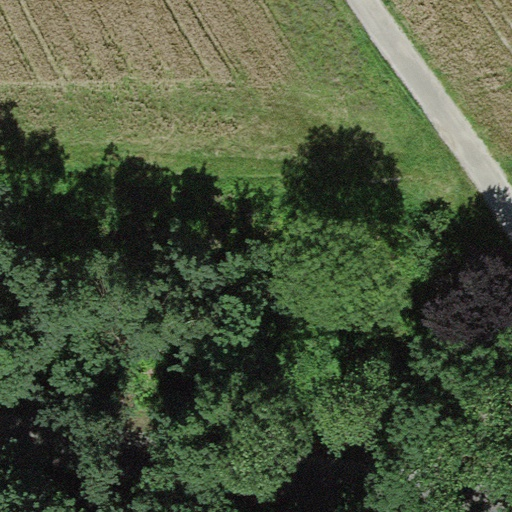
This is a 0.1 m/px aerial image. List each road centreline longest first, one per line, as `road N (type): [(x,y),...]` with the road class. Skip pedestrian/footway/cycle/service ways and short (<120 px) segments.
road 1 (unclassified): [(511,498),(0,431)]
road 2 (track): [(511,209),(367,0)]
